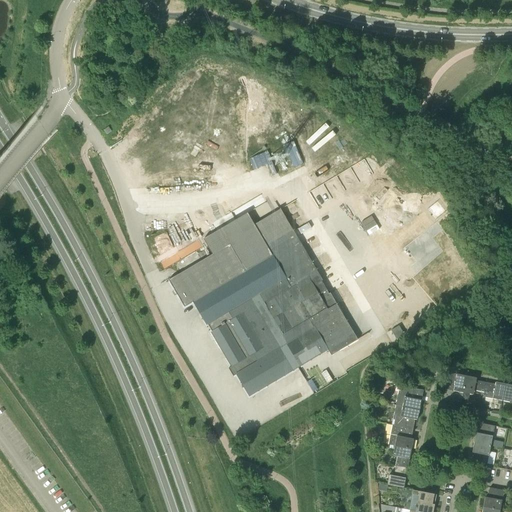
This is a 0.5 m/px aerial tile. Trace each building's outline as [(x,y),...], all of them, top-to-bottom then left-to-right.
[(141,132),(122,149),(126,154),(145,136),(141,132)] [(270,151),(253,156),(256,168),(273,164),(270,151)] [(395,199),(385,207),(394,217),(403,210),(395,199)] [(212,254),(169,280),(184,307),(193,302),(207,325),(212,332),(211,332),(231,366),(229,369),(232,375),(235,374),(249,397),(328,350),(331,355),(357,340),(316,271),(317,270),(281,209),(243,231),(243,233),(237,237),(241,243),(232,248),(230,244),(222,249),(214,236),(204,242),(212,254)] [(398,327),(390,331),(396,341),(403,337),(398,327)] [(315,391),(331,381),(324,371),(309,381),(315,391)] [(463,393),(467,376),(457,374),(456,377),(447,375),(445,385),(454,387),(453,391),(459,392),(463,393)] [(484,392),(486,383),(476,381),(477,378),(467,376),(463,393),(470,395),(473,395),(474,391),(484,392)] [(502,405),(506,384),(496,382),(495,385),(486,383),(484,392),(482,400),(485,401),(485,398),(498,400),(497,404),(502,405)] [(511,402),(511,385),(506,384),(502,401),(502,405),(501,406),(504,407),(505,402),(511,402)] [(396,406),(419,410),(421,400),(419,400),(421,390),(402,386),(401,392),(398,392),(396,406)] [(417,420),(419,410),(396,406),(392,425),(413,429),(415,420),(417,420)] [(474,443),(491,446),(495,426),(480,424),(478,433),(476,433),(474,443)] [(411,439),(413,429),(392,425),(388,445),(395,446),(412,449),(414,439),(411,439)] [(487,466),(491,446),(474,443),(472,453),(474,453),(473,463),(487,466)] [(410,459),(412,449),(395,446),(393,456),(398,457),(396,466),(405,468),(407,459),(410,459)] [(403,478),(405,468),(396,466),(394,476),(389,475),(387,485),(404,488),(406,478),(403,478)] [(483,507),(500,510),(504,491),(490,488),(488,498),(485,497),(483,507)] [(432,504),(434,494),(425,493),(413,490),(412,494),(419,496),(415,511),(418,511),(433,511),(435,505),(432,504)]
